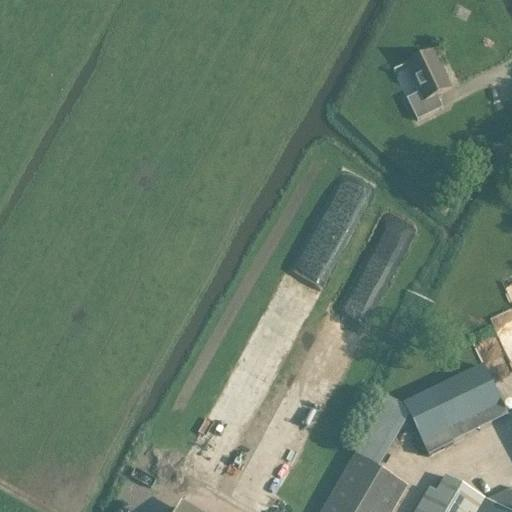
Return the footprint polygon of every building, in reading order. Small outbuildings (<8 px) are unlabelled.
[(456,92),(438,55),(411,68),(425,96),(412,102),(423,124),(448,112),(442,99),(456,92)] [(256,346),(276,358),(365,212),(332,192),(287,267),(299,274),(256,346)] [(357,344),(417,222),(385,206),(360,259),(368,263),(347,307),(336,301),(323,327),(357,344)] [(458,425),(511,415),(504,375),(450,385),(458,425)] [(407,410),(413,423),(433,463),(461,449),(460,447),(434,397),(407,410)] [(360,458),(329,511),(401,511),(413,491),(384,473),(360,458)] [(511,511),(511,494),(492,504),(451,479),(441,496),(434,491),(421,511),(511,511)]
